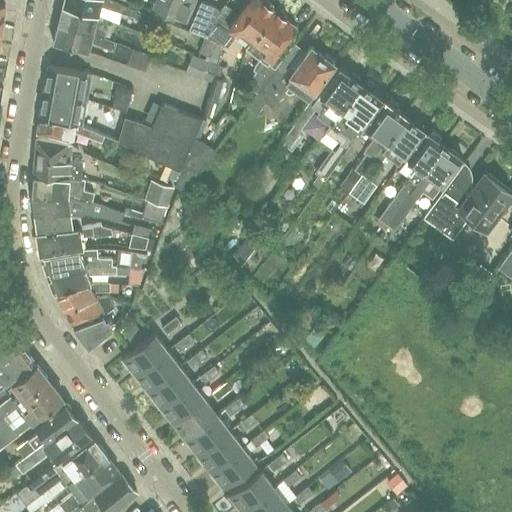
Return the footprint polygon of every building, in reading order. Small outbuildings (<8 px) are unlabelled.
[(114,0),(64,0),(63,4),(98,14),(119,23),(121,12),(133,16),(135,9),(114,0)] [(184,22),(184,21),(193,0),(157,0),(154,9),(184,22)] [(253,37),(273,9),(272,8),(272,4),(266,0),(264,0),(262,0),(261,0),(247,0),(228,26),(237,33),(241,28),(253,37)] [(206,37),(219,9),(201,2),(189,30),(204,36),(206,37)] [(58,23),(93,32),(103,37),(107,23),(96,20),(98,14),(63,4),(58,23)] [(266,63),(270,58),(271,58),(295,26),(286,19),(286,14),(280,10),(276,11),(273,9),(253,37),(245,48),(266,63)] [(93,32),(58,23),(53,41),(88,50),(90,41),(112,50),(111,54),(127,60),(126,64),(146,72),(151,56),(133,49),(116,42),(103,37),(93,32)] [(209,56),(215,41),(206,37),(204,36),(199,51),(209,56)] [(274,68),(270,73),(257,92),(247,105),(257,112),(264,102),(272,108),(285,91),(287,93),(292,93),(296,88),(308,97),(333,63),(332,62),(332,59),(326,54),(321,54),(310,46),(288,76),(275,67),(274,68)] [(211,81),(218,65),(192,54),(185,70),(211,81)] [(44,89),(87,97),(92,73),(49,64),(44,89)] [(270,73),(260,66),(246,84),(257,92),(270,73)] [(322,106),(335,116),(360,82),(358,80),(360,78),(351,72),(349,74),(339,66),(318,94),(315,92),(299,114),(292,125),(299,130),(315,107),(320,110),(322,106)] [(215,76),(203,115),(211,117),(223,79),(215,76)] [(363,84),(360,82),(335,116),(326,129),(342,141),(336,148),(343,154),(349,146),(345,143),(354,130),(356,131),(381,97),(371,90),(373,88),(364,82),(363,84)] [(123,86),(122,107),(133,108),(134,87),(123,86)] [(87,97),(44,89),(40,114),(75,122),(82,124),(87,97)] [(372,158),(404,114),(395,107),(396,103),(390,99),(387,102),(385,100),(364,127),(375,135),(363,152),(365,154),(354,169),(361,174),(372,158)] [(179,169),(202,118),(161,103),(151,126),(125,116),(118,139),(127,143),(125,145),(179,169)] [(72,141),(74,131),(101,141),(104,133),(82,124),(75,122),(40,114),(37,132),(72,141)] [(398,162),(403,155),(423,128),(421,126),(423,122),(416,118),(413,120),(404,114),(372,158),(379,162),(386,153),(398,162)] [(409,175),(387,205),(395,210),(445,143),(438,139),(441,135),(432,129),(429,133),(427,131),(399,168),(409,175)] [(72,144),(36,137),(35,156),(71,160),(72,144)] [(395,210),(386,222),(394,228),(422,190),(430,196),(439,183),(441,184),(462,156),(445,143),(395,210)] [(35,156),(33,175),(70,178),(70,177),(81,178),(83,161),(71,160),(35,156)] [(423,216),(452,238),(469,215),(485,226),(485,227),(486,227),(511,192),(485,173),(468,196),(463,193),(466,189),(468,186),(469,182),(468,181),(467,182),(464,180),(469,174),(467,170),(465,167),(463,164),(464,162),(463,162),(423,216)] [(199,171),(188,164),(173,186),(183,193),(199,171)] [(83,189),(84,182),(84,179),(81,178),(70,177),(70,178),(33,175),(31,194),(31,195),(69,194),(91,201),(93,191),(83,189)] [(146,200),(146,201),(166,207),(168,208),(174,187),(150,180),(144,200),(146,200)] [(31,195),(34,213),(71,211),(71,212),(80,214),(85,213),(101,217),(101,216),(113,219),(115,209),(106,206),(91,201),(69,194),(31,195)] [(162,222),(166,207),(146,201),(141,216),(162,222)] [(34,213),(37,232),(80,227),(79,217),(71,215),(71,212),(71,211),(34,213)] [(101,224),(80,227),(37,232),(40,251),(81,244),(80,236),(91,234),(92,236),(112,233),(111,228),(101,225),(101,224)] [(131,233),(129,246),(145,248),(147,237),(131,233)] [(511,246),(498,266),(511,275),(511,246)] [(97,258),(97,249),(78,249),(41,256),(47,274),(84,266),(97,266),(102,265),(116,266),(116,265),(111,265),(111,258),(97,258)] [(117,250),(116,265),(130,266),(130,267),(140,268),(140,260),(146,261),(147,255),(117,250)] [(53,292),(89,282),(87,275),(116,274),(116,266),(102,265),(97,266),(84,266),(47,274),(53,292)] [(129,283),(138,283),(143,268),(140,268),(130,267),(129,283)] [(470,277),(451,302),(464,312),(483,286),(470,277)] [(89,282),(53,292),(62,309),(96,296),(93,291),(108,291),(109,283),(104,281),(90,283),(89,282)] [(96,296),(62,309),(71,325),(72,325),(101,314),(104,318),(110,315),(108,310),(113,307),(107,296),(96,296)] [(111,328),(104,318),(101,314),(72,325),(88,346),(111,328)] [(166,333),(180,322),(175,316),(161,327),(166,333)] [(132,320),(122,328),(130,339),(140,331),(132,320)] [(0,357),(20,342),(8,326),(0,332),(0,357)] [(193,339),(189,333),(188,332),(174,344),(179,350),(193,339)] [(135,375),(167,350),(154,334),(123,358),(135,375)] [(291,339),(280,346),(289,359),(300,352),(291,339)] [(12,376),(34,360),(20,342),(0,357),(0,377),(4,382),(12,376)] [(206,355),(201,349),(201,348),(187,359),(192,366),(206,355)] [(148,391),(180,366),(167,350),(135,375),(148,391)] [(0,409),(3,413),(48,379),(36,363),(17,377),(0,389),(0,409)] [(218,371),(213,365),(199,376),(204,382),(212,376),(218,371)] [(180,366),(148,391),(160,407),(192,382),(180,366)] [(16,430),(61,396),(48,379),(3,413),(0,409),(0,444),(17,432),(16,430)] [(212,392),(217,398),(231,388),(226,381),(212,392)] [(192,382),(160,407),(173,423),(205,398),(192,382)] [(239,397),(224,408),(229,414),(244,403),(239,397)] [(205,398),(173,423),(185,439),(217,414),(205,398)] [(15,463),(16,464),(75,419),(69,412),(71,409),(67,404),(63,404),(62,402),(33,424),(38,431),(16,448),(23,457),(15,463)] [(251,413),(237,425),(242,430),(256,420),(251,413)] [(217,414),(185,439),(198,455),(229,430),(217,414)] [(376,416),(368,423),(373,430),(381,423),(376,416)] [(56,460),(90,434),(77,417),(75,419),(16,464),(22,472),(33,464),(49,452),(56,460)] [(381,423),(373,430),(378,436),(387,429),(381,423)] [(359,424),(348,434),(358,444),(369,434),(359,424)] [(250,440),(255,447),(269,436),(264,429),(250,440)] [(387,429),(378,436),(383,443),(392,436),(387,429)] [(229,430),(198,455),(210,471),(242,446),(229,430)] [(392,436),(383,443),(389,449),(397,442),(392,436)] [(66,484),(105,455),(93,439),(62,462),(57,465),(54,463),(30,482),(39,494),(59,479),(64,486),(66,484)] [(242,446),(210,471),(223,487),(255,463),(247,453),(255,447),(250,440),(242,446)] [(397,442),(389,449),(394,456),(402,449),(397,442)] [(402,449),(394,456),(399,462),(407,455),(402,449)] [(272,470),(287,459),(282,453),(268,464),(272,470)] [(68,511),(76,506),(89,496),(88,494),(117,471),(105,455),(66,484),(72,492),(59,502),(66,511),(68,511)] [(407,455),(399,462),(404,468),(412,462),(407,455)] [(412,462),(404,468),(409,475),(418,468),(412,462)] [(418,468),(409,475),(414,481),(423,475),(418,468)] [(261,469),(229,494),(241,511),(273,486),(261,469)] [(281,480),(286,487),(300,476),(295,469),(281,480)] [(106,511),(113,511),(136,493),(121,475),(93,497),(79,509),(76,506),(68,511),(94,511),(102,506),(106,511)] [(423,475),(414,481),(420,488),(428,481),(423,475)] [(241,511),(242,511),(272,511),(286,502),(278,493),(286,487),(281,480),(273,486),(241,511)] [(428,481),(420,488),(425,494),(433,488),(428,481)] [(307,486),(293,496),(299,503),(312,492),(307,486)] [(433,488),(425,494),(430,501),(438,494),(433,488)] [(438,494),(430,501),(435,507),(444,500),(438,494)] [(293,496),(286,502),(272,511),(293,511),(291,509),(299,503),(293,496)] [(444,500),(435,507),(439,511),(442,511),(449,507),(444,500)] [(320,502),(306,511),(319,511),(325,508),(320,502)]
